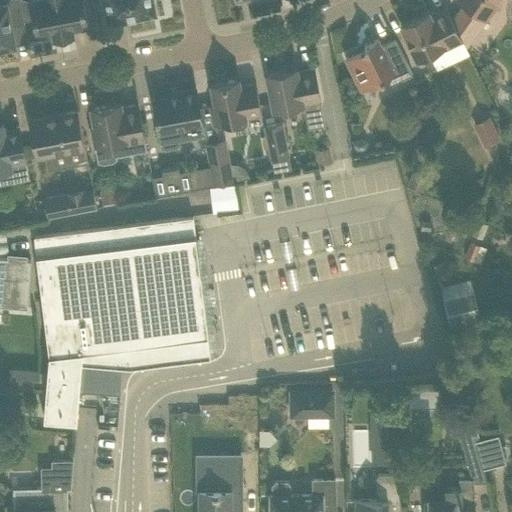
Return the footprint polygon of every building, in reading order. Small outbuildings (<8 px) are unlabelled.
[(0,49),(15,47),(11,25),(25,23),(20,0),(9,0),(6,5),(0,6),(0,49)] [(49,0),(33,0),(30,1),(37,36),(53,33),(54,39),(74,35),(72,29),(87,26),(82,0),(62,0),(52,2),(49,0)] [(102,0),(107,22),(123,19),(123,21),(127,21),(128,18),(135,17),(136,19),(156,15),(153,2),(156,0),(155,0),(102,0)] [(499,9),(504,0),(460,0),(485,18),(486,17),(487,18),(496,6),(499,9)] [(462,39),(447,8),(420,21),(418,17),(401,25),(417,59),(443,46),(444,48),(462,39)] [(390,85),(412,74),(395,39),(382,46),(378,38),(364,45),(366,48),(345,58),(361,90),(387,78),(390,85)] [(308,128),(325,124),(314,68),(286,73),(286,70),(267,74),(274,109),(303,103),(308,128)] [(214,123),(230,120),(231,125),(236,129),(244,127),(247,122),(246,116),(262,113),(256,83),(240,86),(239,79),(211,85),(215,105),(211,106),(214,123)] [(176,91),(177,94),(153,99),(163,150),(180,146),(177,130),(203,125),(196,88),(176,91)] [(116,156),(146,150),(138,104),(121,107),(121,106),(113,108),(112,104),(91,108),(94,126),(91,126),(98,162),(104,163),(112,161),(116,159),(116,156)] [(29,120),(36,156),(44,154),(47,169),(88,161),(78,110),(29,120)] [(484,145),(500,138),(489,116),(473,124),(484,145)] [(283,121),(264,125),(271,159),(290,155),(283,121)] [(0,170),(11,168),(11,164),(25,162),(19,126),(0,129),(0,170)] [(213,184),(234,180),(226,139),(205,143),(209,166),(213,184)] [(332,161),(329,147),(315,150),(317,164),(332,161)] [(213,184),(209,166),(180,171),(179,168),(162,171),(163,175),(152,177),(156,195),(213,184)] [(43,197),(47,215),(47,217),(71,212),(67,192),(51,195),(44,197),(43,197)] [(202,352),(209,351),(193,215),(34,235),(49,354),(44,418),(77,422),(83,359),(130,361),(138,360),(142,362),(144,359),(196,353),(199,355),(202,352)] [(7,259),(0,258),(0,306),(26,309),(31,261),(26,261),(27,255),(7,254),(7,259)] [(450,326),(481,320),(473,279),(443,284),(450,326)] [(454,374),(439,375),(439,393),(459,393),(459,381),(457,374),(454,374)] [(289,389),(289,417),(335,416),(334,388),(289,389)] [(384,413),(370,413),(370,442),(389,441),(388,436),(387,437),(385,426),(387,426),(384,413)] [(474,511),(475,505),(474,505),(473,482),(487,482),(483,467),(474,442),(468,421),(457,424),(471,478),(459,478),(459,486),(446,486),(446,496),(430,497),(430,500),(425,500),(424,511),(474,511)] [(474,442),(483,467),(504,462),(498,436),(474,442)] [(229,465),(200,464),(199,511),(242,511),(242,489),(229,489),(229,465)] [(377,499),(375,499),(375,491),(369,486),(362,486),(356,492),(356,511),(402,511),(395,473),(380,474),(376,477),(377,499)] [(265,511),(322,511),(335,511),(335,478),(312,478),(312,492),(291,493),(291,484),(287,481),(276,481),(272,485),(272,493),(269,493),(269,508),(266,511),(265,511)] [(14,489),(14,511),(66,511),(67,488),(14,489)]
